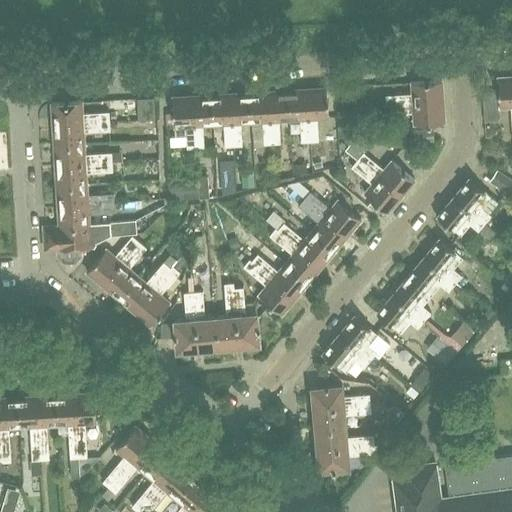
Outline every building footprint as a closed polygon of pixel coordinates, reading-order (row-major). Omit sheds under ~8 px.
[(511,122),(511,76),(498,78),(499,90),(483,92),(485,120),(501,119),(505,115),(505,109),(511,108),(511,122)] [(384,104),(443,100),(442,79),(411,81),(412,90),(387,91),(387,101),(384,102),(384,104)] [(307,89),(311,143),(319,142),(318,120),(329,119),(327,88),(307,89)] [(302,143),(311,143),(307,89),(288,90),(290,121),(301,121),(302,143)] [(280,122),(290,121),(288,90),(269,91),(273,145),(282,145),(280,122)] [(264,146),(273,145),(269,91),(250,92),(252,124),(263,123),(264,146)] [(241,124),(252,124),(250,92),(231,94),(234,147),(242,147),(241,124)] [(225,148),(234,147),(231,94),(211,95),(214,126),(224,125),(225,148)] [(203,127),(214,126),(211,95),(192,96),(196,150),(204,149),(203,127)] [(187,150),(196,150),(192,96),(173,97),(175,135),(186,135),(187,150)] [(155,97),(138,98),(139,119),(156,119),(155,97)] [(109,111),(82,112),(82,100),(51,102),(53,123),(109,120),(109,111)] [(414,123),(445,121),(443,100),(384,104),(385,113),(414,111),(414,123)] [(84,142),(84,130),(110,129),(109,120),(53,123),(54,144),(84,142)] [(435,126),(415,127),(416,141),(436,140),(435,126)] [(84,142),(54,144),(55,164),(114,160),(113,152),(85,153),(84,142)] [(281,145),(273,146),(274,158),(281,158),(281,152),(281,149),(281,145)] [(384,168),(368,156),(362,151),(357,158),(401,195),(415,178),(392,159),(384,168)] [(388,211),(401,195),(357,158),(351,164),(372,182),(364,191),(388,211)] [(87,183),(86,171),(115,169),(114,160),(55,164),(56,184),(87,183)] [(307,172),(306,162),(293,163),(293,173),(302,172),(307,172)] [(511,191),(511,176),(497,166),(489,178),(511,194),(511,191)] [(210,176),(200,176),(201,196),(211,196),(210,176)] [(242,177),(243,187),(253,187),(253,176),(242,177)] [(484,207),(493,196),(469,176),(453,195),(485,222),(492,214),(484,207)] [(235,179),(221,180),(222,190),(223,193),(227,192),(236,190),(235,179)] [(183,181),(183,186),(183,197),(198,196),(198,180),(183,181)] [(88,194),(87,183),(56,184),(58,204),(115,201),(114,193),(88,194)] [(338,198),(330,207),(309,190),(304,196),(348,233),(362,218),(338,198)] [(496,231),(485,222),(453,195),(437,214),(461,234),(470,223),(489,239),(496,231)] [(335,249),(348,233),(304,196),(298,203),(319,221),(312,230),(335,249)] [(115,201),(58,204),(59,225),(89,222),(89,213),(116,211),(115,201)] [(109,234),(136,233),(136,220),(89,222),(59,225),(46,226),(47,247),(56,246),(56,255),(64,255),(65,262),(75,262),(82,253),(82,246),(91,245),(96,244),(96,242),(109,234)] [(312,230),(304,239),(283,221),(279,226),(277,225),(276,226),(322,265),(335,249),(312,230)] [(309,281),(322,265),(276,226),(270,233),(293,252),(285,261),(309,281)] [(139,240),(133,235),(115,255),(106,247),(87,270),(102,284),(139,240)] [(236,248),(240,246),(237,240),(235,235),(231,237),(227,239),(232,249),(232,250),(236,248)] [(424,255),(455,282),(462,274),(454,267),(463,256),(439,237),(424,255)] [(138,274),(129,266),(146,246),(139,240),(102,284),(118,297),(138,274)] [(285,261),(278,270),(257,252),(253,257),(251,256),(249,258),(295,297),(309,281),(285,261)] [(449,290),(455,282),(424,255),(408,274),(432,294),(441,283),(449,290)] [(134,311),(174,262),(168,257),(147,281),(138,274),(118,297),(134,311)] [(282,313),(295,297),(249,258),(244,264),(267,284),(259,293),(282,313)] [(170,301),(160,293),(181,268),(174,262),(134,311),(150,324),(170,301)] [(502,281),(511,288),(511,273),(510,271),(502,281)] [(423,304),(432,294),(408,274),(393,293),(425,319),(431,311),(423,304)] [(239,344),(234,285),(234,280),(224,281),(227,314),(216,315),(218,346),(239,344)] [(245,313),(243,293),(242,284),(234,285),(239,344),(260,342),(257,312),(245,313)] [(204,316),(202,297),(202,288),(193,289),(198,348),(218,346),(216,315),(204,316)] [(177,349),(198,348),(193,289),(184,290),(187,318),(174,319),(177,349)] [(418,327),(425,319),(393,293),(377,312),(401,331),(410,320),(418,327)] [(494,314),(496,311),(489,305),(486,308),(494,314)] [(482,314),(489,320),(494,314),(486,308),(482,314)] [(339,332),(370,359),(377,351),(369,344),(378,333),(354,314),(339,332)] [(462,345),(473,331),(461,321),(450,335),(459,342),(462,345)] [(364,367),(370,359),(339,332),(323,351),(346,371),(355,360),(364,367)] [(458,342),(450,335),(443,332),(442,332),(439,336),(437,334),(426,348),(443,361),(446,364),(454,355),(462,345),(458,342)] [(436,374),(426,367),(415,381),(424,388),(436,374)] [(371,402),(370,393),(343,396),(342,383),(312,386),(314,407),(371,402)] [(420,394),(412,388),(407,393),(415,400),(420,394)] [(75,394),(79,457),(87,456),(85,422),(96,421),(95,393),(75,394)] [(70,457),(79,457),(75,394),(56,395),(57,424),(68,423),(70,457)] [(47,424),(57,424),(56,395),(37,396),(40,459),(49,458),(47,424)] [(32,459),(40,459),(37,396),(17,398),(19,426),(30,425),(32,459)] [(9,427),(19,426),(17,398),(0,398),(0,427),(2,461),(11,461),(9,427)] [(346,425),(345,413),(372,411),(371,402),(314,407),(315,427),(346,425)] [(387,406),(384,406),(385,415),(385,422),(398,421),(405,413),(400,409),(395,404),(389,405),(387,406)] [(109,486),(149,438),(134,425),(116,447),(124,454),(102,480),(109,486)] [(376,434),(347,436),(346,425),(315,427),(317,448),(377,443),(376,434)] [(145,472),(164,450),(149,438),(109,486),(115,492),(137,465),(145,472)] [(349,466),(348,454),(377,451),(377,443),(317,448),(319,469),(349,466)] [(138,511),(178,463),(164,450),(145,472),(153,479),(131,505),(138,511)] [(511,511),(511,453),(445,462),(449,492),(451,492),(451,495),(440,497),(435,460),(402,465),(403,475),(394,477),(399,511),(511,511)] [(175,497),(193,475),(178,463),(138,511),(139,511),(148,511),(167,490),(175,497)] [(187,511),(208,488),(193,475),(175,497),(183,504),(175,511),(187,511)] [(212,511),(222,500),(208,488),(187,511),(212,511)] [(6,496),(2,511),(4,511),(14,511),(18,500),(6,496)] [(236,511),(222,500),(212,511),(236,511)]
